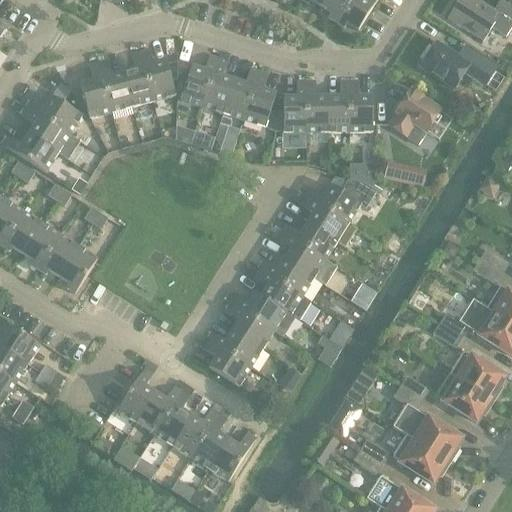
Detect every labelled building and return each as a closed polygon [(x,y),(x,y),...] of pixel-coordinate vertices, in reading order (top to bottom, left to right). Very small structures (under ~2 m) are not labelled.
[(327,0),(301,0),(300,2),(308,7),(311,3),(321,9),(327,0)] [(327,0),(321,9),(332,16),(329,21),(336,26),(352,0),(327,0)] [(379,0),(352,0),(336,26),(345,31),(348,27),(358,33),(379,0)] [(511,10),(499,2),(493,12),(474,0),(460,0),(447,20),(483,44),(500,17),(511,24),(511,10)] [(497,71),(464,50),(458,59),(436,45),(421,70),(453,90),(463,75),(485,88),(497,71)] [(174,98),(165,64),(153,67),(148,51),(139,53),(152,104),(174,98)] [(152,104),(139,53),(130,56),(134,72),(122,75),(132,109),(152,104)] [(178,65),(177,99),(181,100),(180,103),(202,110),(218,61),(209,58),(204,73),(191,69),(178,65)] [(234,83),(222,79),(227,64),(218,61),(202,110),(222,117),(234,83)] [(122,75),(110,78),(106,62),(97,65),(111,115),(132,109),(122,75)] [(111,115),(97,65),(88,67),(93,83),(79,86),(88,121),(111,115)] [(259,75),(250,72),(245,86),(234,83),(222,117),(243,124),(259,75)] [(275,96),(263,92),(268,78),(259,75),(243,124),(264,131),(275,96)] [(305,136),(305,84),(296,84),(296,100),(283,100),(283,136),(305,136)] [(327,100),(316,100),(316,84),(305,84),(305,136),(327,136),(327,100)] [(349,136),(349,84),(339,84),(339,100),(327,100),(327,136),(349,136)] [(372,136),(372,100),(358,100),(358,84),(349,84),(349,136),(372,136)] [(440,112),(409,91),(394,114),(396,115),(388,127),(405,139),(413,127),(425,135),(440,112)] [(82,119),(51,100),(44,112),(30,103),(25,111),(70,139),(82,119)] [(70,139),(25,111),(20,119),(34,128),(28,137),(58,157),(70,139)] [(128,136),(118,138),(122,151),(132,148),(128,136)] [(58,157),(28,137),(21,148),(7,139),(2,148),(46,176),(58,157)] [(231,160),(236,147),(224,143),(219,156),(231,160)] [(26,171),(17,166),(11,176),(20,181),(26,171)] [(34,176),(26,171),(20,181),(28,186),(34,176)] [(359,209),(364,212),(375,195),(362,187),(348,183),(340,195),(330,189),(323,200),(309,192),(304,199),(357,233),(358,231),(348,226),(359,209)] [(63,195),(55,190),(49,200),(57,205),(63,195)] [(71,201),(63,195),(57,205),(65,210),(71,201)] [(357,233),(304,199),(299,207),(312,216),(306,226),(336,245),(336,244),(346,250),(357,233)] [(23,215),(5,203),(0,209),(0,248),(1,249),(23,215)] [(99,218),(91,213),(85,223),(93,228),(99,218)] [(41,226),(23,215),(1,249),(9,254),(12,250),(22,257),(41,226)] [(108,223),(99,218),(93,228),(102,233),(108,223)] [(60,238),(41,226),(22,257),(32,263),(30,268),(38,273),(60,238)] [(336,245),(306,226),(300,236),(286,228),(281,235),(324,263),(336,245)] [(324,263),(281,235),(275,244),(289,253),(283,262),(313,281),(324,263)] [(78,249),(60,238),(38,273),(46,278),(49,274),(59,280),(78,249)] [(394,238),(386,246),(395,256),(403,247),(394,238)] [(97,261),(78,249),(59,280),(69,286),(66,291),(75,296),(97,261)] [(503,277),(509,267),(487,253),(480,263),(503,277)] [(313,281),(283,262),(276,273),(262,265),(257,272),(311,306),(312,305),(302,299),(313,281)] [(503,277),(480,263),(474,274),(496,288),(503,277)] [(311,306),(257,272),(252,280),(266,288),(259,299),(285,316),(289,319),(290,317),(300,323),(311,306)] [(511,327),(511,296),(500,289),(487,311),(473,302),(473,303),(511,327)] [(259,299),(255,296),(248,307),(233,298),(229,305),(273,334),(285,316),(259,299)] [(511,327),(473,303),(459,324),(447,316),(440,327),(463,341),(469,331),(511,358),(511,327)] [(273,334),(229,305),(224,314),(238,323),(231,333),(262,352),(273,334)] [(39,348),(5,327),(0,333),(0,335),(4,338),(0,344),(0,349),(27,367),(39,348)] [(463,341),(440,327),(434,337),(456,351),(463,341)] [(262,352),(231,333),(224,344),(210,335),(206,342),(250,370),(262,352)] [(325,351),(337,359),(342,352),(323,339),(318,346),(325,351)] [(250,370),(206,342),(200,351),(214,360),(208,370),(238,389),(250,370)] [(27,367),(0,349),(0,375),(15,385),(27,367)] [(493,404),(502,390),(499,389),(505,380),(464,355),(450,377),(493,404)] [(51,381),(56,373),(44,366),(39,374),(51,381)] [(154,396),(144,389),(153,375),(144,370),(116,414),(135,426),(154,396)] [(51,381),(39,374),(34,383),(45,390),(51,381)] [(15,385),(0,375),(0,400),(4,403),(15,385)] [(493,404),(450,377),(436,399),(476,425),(482,416),(485,418),(493,404)] [(423,404),(429,393),(407,379),(400,390),(423,404)] [(153,438),(181,393),(174,388),(165,402),(154,396),(135,426),(153,438)] [(423,404),(400,390),(394,400),(406,408),(393,430),(450,465),(459,451),(456,450),(461,441),(417,413),(423,404)] [(191,419),(181,412),(189,398),(181,393),(153,438),(171,449),(191,419)] [(34,411),(23,404),(17,413),(29,420),(34,411)] [(190,461),(217,417),(209,412),(201,425),(191,419),(171,449),(190,461)] [(29,420),(17,413),(12,421),(23,428),(29,420)] [(208,472),(227,442),(217,436),(226,422),(217,417),(190,461),(208,472)] [(450,465),(393,430),(406,439),(393,460),(433,486),(439,477),(441,479),(450,465)] [(255,441),(246,435),(237,449),(227,442),(208,472),(227,484),(255,441)] [(0,453),(5,456),(10,447),(0,440),(0,453)] [(383,467),(390,457),(367,443),(361,453),(383,467)] [(383,467),(361,453),(354,464),(376,478),(383,467)] [(383,511),(433,511),(381,479),(367,501),(383,511)] [(197,492),(189,503),(198,508),(205,497),(197,492)] [(383,511),(367,501),(366,502),(380,511),(379,511),(383,511)]
